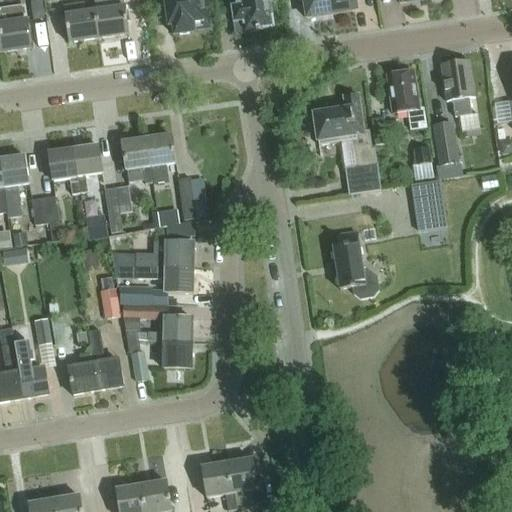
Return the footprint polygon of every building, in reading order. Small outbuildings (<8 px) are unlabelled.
[(166,0),(170,27),(172,26),(174,37),(194,35),(193,32),(208,30),(203,0),(166,0)] [(247,34),(274,30),(269,0),(232,0),(236,25),(246,24),(247,34)] [(304,0),(308,18),(306,19),(306,20),(333,16),(330,0),(304,0)] [(330,0),(333,16),(359,12),(359,11),(357,11),(355,0),(330,0)] [(95,15),(99,40),(129,36),(124,2),(104,5),(105,13),(95,15)] [(99,40),(95,15),(86,16),(85,7),(64,10),(69,45),(99,40)] [(0,27),(0,31),(3,55),(33,50),(30,24),(27,25),(25,15),(7,17),(9,27),(0,27)] [(471,101),(476,100),(471,64),(442,68),(447,105),(453,104),(455,120),(457,120),(460,119),(462,134),(479,132),(477,117),(473,117),(471,101)] [(424,112),(420,113),(414,75),(400,77),(398,76),(393,76),(391,79),(389,79),(395,117),(409,114),(412,133),(428,131),(424,112)] [(314,123),(312,126),(312,132),(316,135),(318,148),(351,143),(355,170),(345,171),(349,199),(381,194),(374,152),(371,152),(369,135),(363,136),(357,98),(343,100),(344,110),(336,111),(336,114),(317,116),(313,122),(314,123)] [(387,148),(383,122),(371,124),(374,149),(387,148)] [(441,170),(459,167),(453,127),(435,130),(441,170)] [(147,142),(153,186),(161,185),(159,169),(175,167),(171,138),(147,142)] [(511,141),(501,143),(502,156),(511,155),(511,141)] [(145,188),(153,186),(147,142),(122,146),(127,174),(129,186),(145,183),(145,188)] [(74,152),(80,197),(87,196),(85,180),(101,178),(97,149),(74,152)] [(432,166),(430,150),(413,152),(415,168),(432,166)] [(72,198),(80,197),(74,152),(48,156),(52,185),(69,182),(72,198)] [(14,196),(13,191),(29,188),(25,160),(1,163),(9,217),(9,223),(23,221),(20,195),(14,196)] [(0,218),(9,217),(1,163),(0,163),(0,218)] [(191,223),(197,222),(191,181),(180,182),(186,223),(191,223)] [(117,192),(121,217),(133,215),(129,190),(117,192)] [(112,237),(123,235),(120,217),(121,217),(117,192),(105,193),(112,237)] [(419,234),(446,229),(441,199),(414,203),(419,234)] [(55,200),(43,202),(47,228),(49,227),(57,226),(59,226),(55,200)] [(35,229),(47,228),(43,202),(31,204),(35,229)] [(160,229),(179,226),(177,212),(158,215),(160,229)] [(191,239),(195,239),(195,225),(191,225),(168,229),(167,238),(191,239)] [(60,245),(57,226),(49,227),(52,246),(60,245)] [(26,235),(13,237),(15,250),(28,248),(26,235)] [(341,250),(335,250),(342,293),(355,291),(357,297),(363,302),(376,299),(380,292),(378,280),(371,275),(365,276),(358,236),(339,239),(341,250)] [(137,270),(194,273),(195,246),(167,245),(166,260),(138,259),(137,270)] [(27,251),(3,254),(5,268),(29,265),(27,251)] [(97,252),(81,254),(83,270),(99,269),(97,252)] [(193,298),(194,273),(137,270),(137,282),(166,283),(165,297),(193,298)] [(117,292),(115,293),(113,282),(101,284),(103,295),(102,295),(107,323),(122,320),(117,292)] [(165,307),(165,293),(151,293),(151,290),(120,290),(120,306),(165,307)] [(124,309),(124,321),(165,321),(165,310),(124,309)] [(69,350),(64,320),(52,322),(57,352),(69,350)] [(164,347),(192,348),(193,322),(165,321),(164,336),(148,336),(147,344),(164,346),(164,347)] [(125,333),(137,333),(138,334),(138,322),(124,322),(125,331),(125,333)] [(40,348),(53,346),(49,323),(37,325),(40,348)] [(127,346),(138,344),(137,333),(125,333),(127,346)] [(105,366),(103,354),(102,346),(100,335),(89,337),(91,348),(92,356),(98,395),(123,391),(118,364),(105,366)] [(78,350),(91,348),(89,337),(76,339),(78,350)] [(138,344),(127,346),(129,355),(140,353),(138,344)] [(45,372),(30,375),(29,367),(33,366),(31,356),(28,357),(26,346),(15,348),(20,376),(25,403),(49,399),(45,372)] [(164,347),(164,356),(163,372),(191,373),(191,364),(192,348),(164,347)] [(0,406),(25,403),(20,376),(15,348),(3,350),(7,379),(0,379),(0,406)] [(145,353),(131,355),(136,384),(149,381),(145,353)] [(73,399),(98,395),(92,356),(79,358),(81,370),(68,372),(73,399)] [(253,464),(227,468),(232,498),(235,497),(251,495),(253,511),(262,510),(260,493),(257,493),(253,464)] [(227,468),(202,471),(207,502),(226,499),(227,511),(237,511),(235,497),(232,498),(227,468)] [(170,511),(166,485),(141,489),(144,511),(170,511)] [(144,511),(141,489),(116,493),(118,511),(144,511)] [(80,511),(79,500),(54,504),(54,511),(80,511)]
